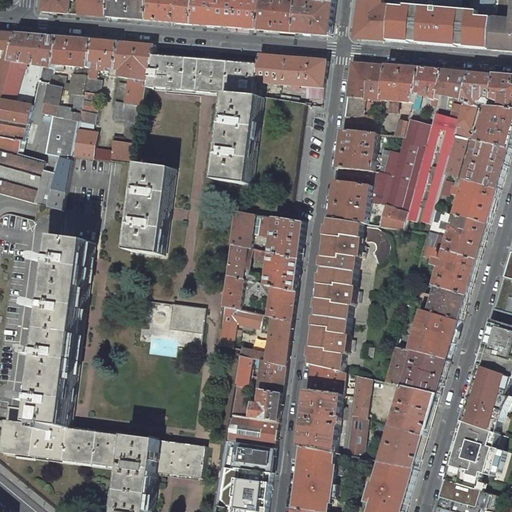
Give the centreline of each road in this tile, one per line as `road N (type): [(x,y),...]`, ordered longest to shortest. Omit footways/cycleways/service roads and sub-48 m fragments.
road 1 (residential): [(281,511),(343,51)]
road 2 (residential): [(343,51),(27,20)]
road 3 (residential): [(511,206),(423,511)]
road 4 (residential): [(511,63),(343,51)]
